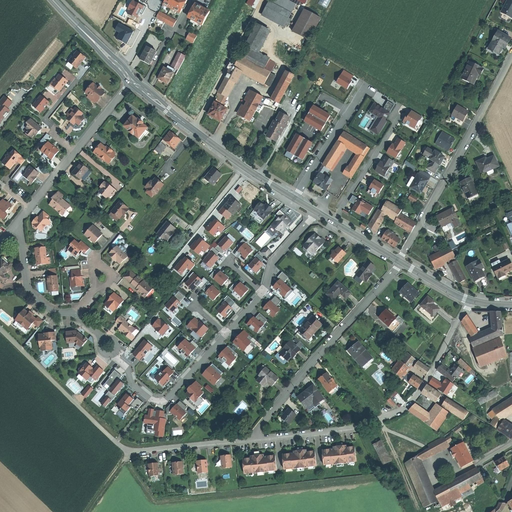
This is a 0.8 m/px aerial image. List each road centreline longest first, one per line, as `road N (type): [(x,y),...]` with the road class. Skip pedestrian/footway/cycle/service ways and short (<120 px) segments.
road 1 (residential): [(470,301),(401,409),(362,425),(256,438)]
road 2 (residential): [(511,57),(400,261)]
road 3 (residential): [(400,261),(256,438)]
road 4 (secondary): [(294,198),(141,90)]
road 5 (residential): [(225,331),(164,399),(133,381),(109,347)]
road 6 (residential): [(333,222),(395,123),(398,105)]
road 7 (residential): [(294,198),(364,87)]
road 8 (residential): [(256,438),(133,452)]
road 9 (residential): [(16,225),(29,292),(56,312),(74,313)]
